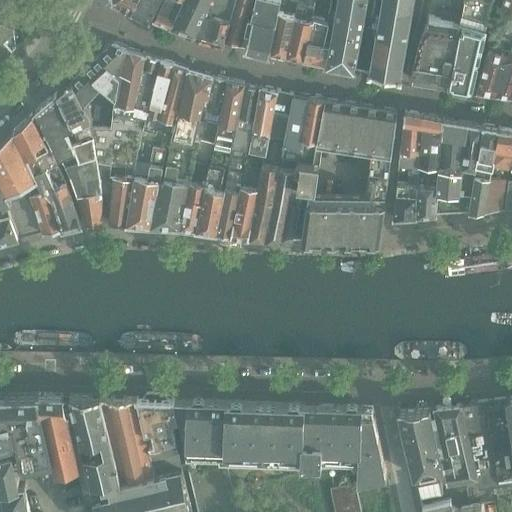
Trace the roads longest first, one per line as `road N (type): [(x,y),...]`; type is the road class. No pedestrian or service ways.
road 1 (residential): [(511,238),(89,235),(0,256)]
road 2 (residential): [(68,16),(250,69),(511,119)]
road 3 (unclassified): [(0,375),(379,383)]
road 4 (residential): [(379,383),(511,373)]
road 5 (residential): [(379,383),(406,511)]
